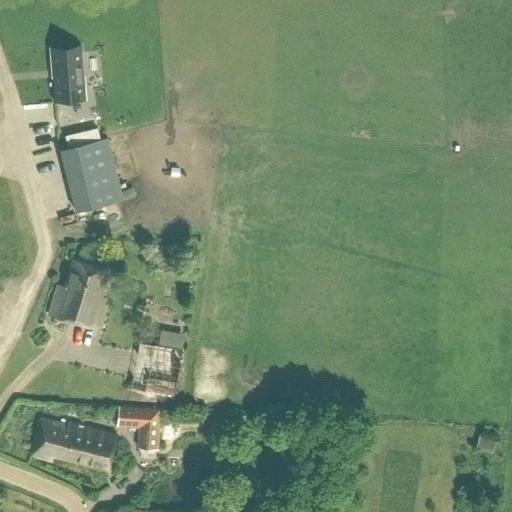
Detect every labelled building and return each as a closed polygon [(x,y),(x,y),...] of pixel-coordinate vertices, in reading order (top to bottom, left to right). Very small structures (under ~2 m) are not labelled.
[(81,45),(50,47),(54,100),(85,98),(81,45)] [(123,199),(108,136),(60,148),(75,210),(123,199)] [(108,268),(73,258),(65,286),(57,284),(48,314),(96,328),(105,298),(100,296),(108,268)] [(147,319),(146,332),(161,333),(161,320),(147,319)] [(183,348),(139,341),(130,394),(174,401),(183,348)] [(63,374),(40,372),(38,397),(61,399),(63,374)] [(160,408),(118,405),(117,425),(138,427),(137,447),(158,449),(160,408)] [(67,424),(41,418),(31,454),(52,460),(53,454),(108,468),(116,434),(68,422),(67,424)]
